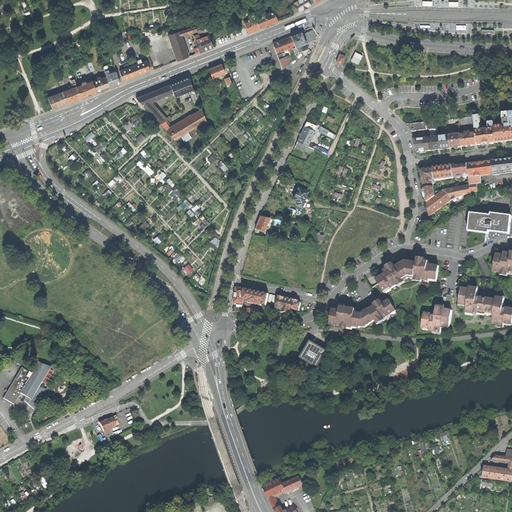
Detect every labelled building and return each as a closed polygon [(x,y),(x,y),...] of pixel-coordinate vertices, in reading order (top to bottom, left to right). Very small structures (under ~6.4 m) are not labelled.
[(298,0),(294,2),(300,11),(305,8),(311,4),(307,0),(298,0)] [(280,6),(273,9),(276,15),(282,12),(280,6)] [(253,10),(254,13),(255,18),(259,28),(269,24),(278,20),(276,15),(273,9),(271,10),(271,12),(260,16),(257,9),(253,10)] [(253,30),(259,28),(255,18),(254,13),(249,15),(250,19),(244,21),(248,32),(253,30)] [(179,31),(168,35),(177,61),(188,56),(181,35),(192,32),(192,33),(194,33),(194,32),(197,31),(198,32),(208,31),(207,25),(196,27),(196,26),(179,31)] [(295,47),(293,48),(296,56),(302,50),(308,48),(306,43),(302,35),(301,31),(296,34),(291,36),(295,46),(295,47)] [(312,31),(302,35),(306,43),(316,39),(312,31)] [(198,34),(194,36),(195,39),(195,40),(198,48),(195,49),(196,53),(206,49),(213,47),(209,35),(200,38),(198,34)] [(277,53),(295,46),(291,36),(281,40),(273,43),(277,53)] [(362,56),(355,52),(350,60),(358,64),(362,56)] [(283,69),(291,61),(288,55),(283,58),(281,53),(277,55),(283,69)] [(342,64),(345,56),(339,54),(336,62),(342,64)] [(125,69),(120,70),(123,80),(128,78),(143,72),(153,68),(150,57),(146,58),(147,60),(142,62),(141,59),(135,61),(124,66),(125,69)] [(215,78),(218,78),(217,76),(225,73),(221,64),(214,67),(208,69),(212,78),(215,77),(215,78)] [(103,66),(106,76),(110,87),(114,85),(120,82),(117,72),(110,74),(109,71),(107,65),(103,66)] [(106,76),(93,81),(97,92),(102,89),(110,87),(106,76)] [(195,103),(199,102),(190,80),(189,77),(177,82),(170,85),(173,93),(175,98),(190,92),(195,103)] [(82,84),(77,86),(80,98),(89,95),(97,92),(93,81),(93,80),(86,82),(86,81),(81,82),(82,84)] [(150,103),(173,93),(170,85),(154,91),(136,98),(160,124),(167,120),(171,117),(170,116),(165,118),(150,103)] [(77,86),(62,92),(66,104),(73,101),(80,98),(77,86)] [(59,106),(66,104),(62,92),(48,97),(52,109),(59,106)] [(160,124),(174,139),(206,120),(202,110),(170,129),(171,127),(167,120),(160,124)] [(502,126),(494,127),(496,143),(503,142),(511,140),(511,138),(509,112),(503,113),(504,125),(506,126),(505,128),(503,128),(503,127),(502,126)] [(461,126),(475,124),(474,116),(459,118),(459,122),(460,122),(461,126)] [(475,124),(476,133),(477,145),(486,144),(496,143),(494,127),(494,122),(488,123),(489,130),(488,131),(487,131),(487,130),(487,129),(484,130),(483,130),(483,132),(482,132),(481,130),(480,123),(480,116),(474,116),(475,124)] [(458,135),(450,136),(451,148),(456,148),(463,147),(461,135),(459,122),(459,118),(455,119),(457,132),(458,132),(458,135)] [(300,135),(297,141),(314,149),(315,146),(309,143),(315,131),(312,130),(314,125),(306,121),(301,133),(300,133),(299,134),(299,135),(300,135)] [(435,130),(438,130),(437,121),(427,122),(428,130),(431,129),(435,130)] [(427,130),(426,122),(407,125),(411,132),(427,130)] [(321,126),(319,131),(326,134),(328,130),(321,126)] [(445,136),(439,137),(440,150),(446,149),(451,148),(450,136),(449,128),(445,128),(446,135),(445,135),(445,136)] [(89,142),(97,135),(93,131),(86,137),(89,142)] [(465,135),(461,135),(463,147),(469,146),(477,145),(476,133),(472,134),(471,132),(465,133),(465,135)] [(434,138),(428,138),(429,151),(435,150),(440,150),(439,137),(436,137),(436,136),(435,136),(434,136),(434,138)] [(423,152),(429,151),(428,138),(415,140),(417,152),(423,152)] [(295,146),(312,154),(314,149),(297,141),(296,144),(295,146)] [(96,147),(99,152),(105,148),(102,144),(96,147)] [(118,154),(121,157),(128,151),(125,147),(118,154)] [(511,158),(492,161),(494,174),(511,171),(511,158)] [(151,176),(156,171),(142,159),(138,164),(151,176)] [(477,163),(467,164),(469,176),(469,177),(481,176),(494,174),(492,161),(477,163)] [(460,165),(452,166),(454,178),(469,176),(467,164),(460,165)] [(338,173),(347,176),(350,168),(341,165),(338,173)] [(442,167),(434,168),(435,179),(435,180),(454,178),(452,166),(442,167)] [(420,170),(424,188),(434,187),(433,179),(435,179),(434,168),(426,169),(420,170)] [(161,181),(167,175),(162,170),(156,175),(161,181)] [(482,186),(481,176),(469,177),(470,186),(471,192),(478,191),(477,186),(482,186)] [(168,184),(165,187),(170,193),(174,190),(168,184)] [(471,194),(471,192),(470,186),(450,190),(452,200),(462,195),(471,194)] [(178,187),(170,194),(175,201),(183,194),(178,187)] [(297,204),(301,206),(304,201),(303,200),(307,191),(298,187),(296,192),(293,198),(298,201),(297,204)] [(426,198),(427,203),(435,197),(435,192),(434,187),(424,188),(426,198)] [(428,208),(429,214),(442,205),(442,207),(452,200),(450,190),(435,192),(435,197),(427,203),(428,208)] [(489,231),(509,234),(511,216),(491,214),(491,216),(471,213),(469,231),(486,233),(486,231),(489,231)] [(255,227),(264,231),(270,217),(260,215),(258,221),(255,227)] [(143,230),(150,224),(147,220),(140,227),(143,230)] [(162,234),(155,239),(159,244),(166,239),(162,234)] [(508,275),(508,272),(511,273),(511,253),(504,252),(503,255),(496,254),(494,272),(503,274),(508,275)] [(417,263),(405,261),(408,276),(414,276),(414,279),(429,281),(430,279),(437,280),(439,266),(428,264),(428,261),(420,260),(420,263),(417,263)] [(376,279),(384,291),(390,287),(391,289),(404,281),(403,279),(408,276),(405,261),(395,267),(393,269),(391,266),(384,271),(386,273),(376,279)] [(460,305),(467,306),(466,313),(475,314),(475,311),(479,312),(494,314),(492,324),(504,325),(505,322),(511,323),(511,308),(503,308),(505,299),(501,298),(496,297),(496,300),(477,297),(478,289),(474,288),(470,287),(470,289),(462,288),(460,305)] [(243,304),(244,300),(245,288),(236,288),(235,299),(235,303),(243,304)] [(262,304),(266,305),(268,294),(259,292),(245,288),(244,300),(248,301),(248,302),(262,306),(262,304)] [(443,301),(452,302),(453,295),(447,294),(446,297),(444,296),(443,301)] [(281,312),(286,312),(289,298),(284,297),(278,296),(276,308),(281,309),(281,312)] [(298,310),(299,310),(301,302),(299,302),(299,300),(295,299),(290,298),(286,312),(292,313),(293,309),(298,310)] [(375,306),(363,314),(365,327),(375,320),(377,323),(396,311),(389,300),(383,304),(382,302),(375,306)] [(353,325),(365,327),(363,314),(355,313),(355,311),(352,310),(352,308),(348,307),(341,306),(340,310),(333,309),(330,324),(353,328),(353,325)] [(441,310),(442,307),(437,306),(435,314),(424,312),(422,327),(430,328),(429,331),(441,332),(442,326),(450,327),(452,310),(444,309),(444,310),(441,310)] [(317,367),(320,368),(323,362),(321,361),(327,351),(311,342),(308,346),(304,344),(302,347),(300,350),(304,352),(301,358),(317,367)] [(24,400),(34,409),(46,389),(39,386),(42,381),(45,383),(52,371),(49,369),(50,367),(38,362),(31,373),(22,367),(11,384),(3,398),(14,404),(20,393),(23,395),(26,396),(24,400)] [(116,426),(114,421),(118,419),(115,414),(105,419),(99,421),(103,431),(116,426)] [(483,477),(511,481),(511,479),(511,457),(511,458),(511,457),(511,452),(504,451),(503,457),(496,456),(492,460),(510,463),(509,470),(485,466),(484,472),(483,477)] [(299,511),(300,511),(296,504),(286,509),(282,511),(280,507),(275,497),(286,492),(287,493),(304,485),(300,476),(294,479),(283,484),(280,478),(265,482),(264,488),(269,500),(274,510),(274,511),(299,511)]
